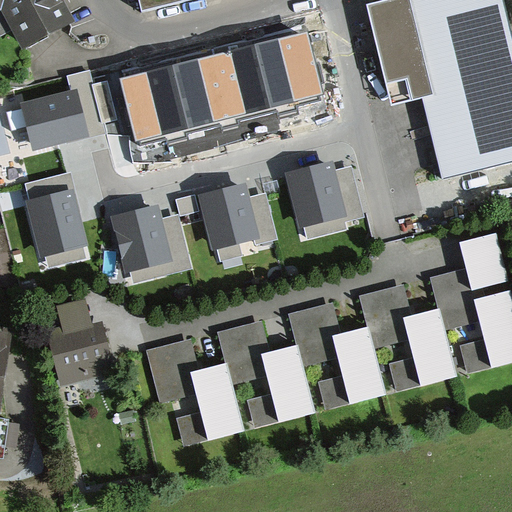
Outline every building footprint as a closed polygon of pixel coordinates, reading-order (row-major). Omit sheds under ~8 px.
[(68,28),(52,0),(0,0),(0,8),(23,52),(68,28)] [(511,156),(511,77),(494,0),(417,0),(362,12),(382,98),(413,91),(432,175),(511,156)] [(285,41),(135,80),(155,157),(306,118),(285,41)] [(78,89),(21,103),(33,151),(90,137),(78,89)] [(331,171),(289,182),(302,232),(344,221),(331,171)] [(258,244),(245,192),(202,203),(215,255),(258,244)] [(73,198),(28,209),(41,262),(86,251),(73,198)] [(171,266),(158,213),(114,225),(128,277),(171,266)] [(494,238),(461,246),(474,295),(506,287),(494,238)] [(0,282),(19,280),(14,250),(1,252),(0,246),(0,282)] [(511,302),(510,297),(477,305),(493,370),(511,365),(511,302)] [(290,327),(338,326),(338,309),(290,310),(290,327)] [(436,316),(399,325),(414,389),(450,381),(436,316)] [(97,330),(46,343),(57,385),(108,371),(97,330)] [(363,335),(326,343),(341,408),(377,399),(363,335)] [(293,355),(257,363),(271,427),(308,419),(293,355)] [(223,372),(187,380),(201,444),(238,436),(223,372)]
